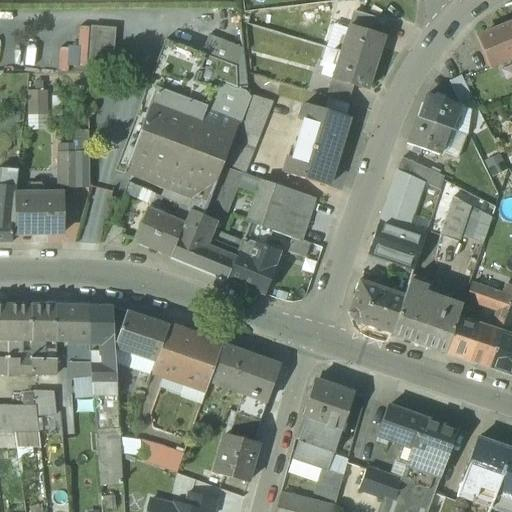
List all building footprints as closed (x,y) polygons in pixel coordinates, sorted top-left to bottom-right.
[(375,19),(353,12),(349,27),(370,34),(375,19)] [(511,22),(494,30),(495,32),(477,39),(489,69),(511,59),(511,22)] [(116,53),(116,27),(91,26),(91,52),(116,53)] [(370,34),(349,27),(341,53),(376,63),(384,38),(370,34)] [(186,105),(238,124),(240,124),(242,120),(248,103),(243,49),(208,36),(201,54),(163,41),(145,90),(154,93),(186,105)] [(376,63),(341,53),(333,80),(354,86),(368,90),(376,63)] [(460,76),(449,81),(457,99),(462,101),(471,97),(460,76)] [(354,86),(333,80),(327,99),(328,99),(349,106),(354,86)] [(46,93),(27,93),(27,117),(47,116),(46,93)] [(186,105),(154,93),(126,166),(167,186),(181,155),(170,151),(186,105)] [(460,106),(426,94),(422,105),(424,106),(419,120),(448,130),(451,131),(460,106)] [(271,102),(251,95),(248,103),(242,120),(263,127),(271,102)] [(349,106),(328,99),(324,111),(346,117),(349,106)] [(238,124),(186,105),(170,151),(181,155),(167,186),(194,198),(189,210),(201,214),(220,167),(238,124)] [(324,111),(303,105),(299,121),(303,122),(298,140),(338,152),(348,118),(346,117),(324,111)] [(419,120),(415,118),(406,145),(413,147),(420,150),(439,156),(440,152),(448,130),(419,120)] [(240,124),(222,167),(239,172),(243,173),(263,127),(242,120),(240,124)] [(456,159),(465,137),(451,131),(448,130),(440,152),(456,159)] [(338,152),(298,140),(292,159),(288,158),(283,174),(327,187),(338,152)] [(89,186),(88,154),(73,154),(73,147),(56,147),(56,186),(89,186)] [(500,155),(483,163),(490,178),(507,170),(500,155)] [(443,178),(401,158),(401,160),(397,171),(397,172),(421,183),(439,191),(443,178)] [(0,242),(11,243),(10,224),(17,170),(0,167),(0,242)] [(222,167),(220,167),(201,214),(211,218),(210,222),(219,225),(239,172),(222,167)] [(421,183),(397,172),(380,222),(404,230),(421,183)] [(315,200),(261,181),(248,217),(250,218),(249,223),(270,231),(284,236),(300,242),(315,200)] [(26,195),(15,195),(15,235),(61,234),(61,195),(44,195),(44,185),(26,185),(26,195)] [(142,189),(138,199),(155,204),(159,189),(156,188),(154,192),(142,189)] [(491,219),(452,198),(439,236),(458,243),(460,237),(482,245),(491,219)] [(148,204),(133,241),(135,242),(171,257),(177,237),(183,224),(158,214),(160,209),(148,204)] [(201,214),(189,210),(183,224),(177,237),(171,257),(226,280),(233,263),(200,249),(199,249),(207,230),(210,222),(211,218),(201,214)] [(380,222),(379,222),(368,255),(413,270),(424,237),(380,222)] [(241,243),(207,230),(200,249),(233,263),(234,263),(241,243)] [(264,248),(243,240),(241,243),(234,263),(233,263),(226,280),(263,295),(279,249),(284,236),(270,231),(264,248)] [(300,242),(284,236),(279,249),(304,258),(308,245),(300,242)] [(427,288),(409,281),(404,297),(391,334),(445,353),(457,319),(460,308),(424,295),(427,288)] [(404,297),(359,282),(348,313),(352,321),(391,334),(404,297)] [(501,297),(470,287),(466,299),(475,303),(484,305),(487,304),(497,308),(501,297)] [(490,330),(457,319),(445,353),(488,367),(500,334),(509,307),(511,298),(511,296),(503,293),(497,308),(490,330)] [(466,299),(464,298),(461,307),(473,310),(475,303),(466,299)] [(30,306),(6,306),(7,359),(21,359),(21,341),(31,341),(30,306)] [(55,307),(30,306),(31,341),(32,341),(32,360),(45,360),(44,342),(55,342),(55,321),(55,307)] [(89,307),(55,307),(55,342),(66,341),(66,344),(90,344),(89,307)] [(111,308),(89,307),(90,344),(100,343),(100,349),(90,350),(91,363),(91,377),(92,384),(116,384),(114,347),(111,308)] [(511,308),(509,307),(500,334),(488,367),(511,375),(511,337),(510,337),(511,330),(511,308)] [(168,327),(111,308),(114,347),(155,361),(168,327)] [(201,338),(168,327),(155,361),(152,373),(184,385),(201,338)] [(222,346),(201,338),(184,385),(205,392),(209,382),(222,346)] [(279,367),(222,346),(209,382),(244,394),(265,402),(266,402),(279,367)] [(21,359),(7,359),(7,374),(32,375),(32,360),(21,359)] [(45,360),(32,360),(32,375),(55,375),(55,360),(45,360)] [(91,363),(65,364),(65,375),(66,378),(74,378),(80,378),(91,377),(91,363)] [(353,394),(315,381),(294,440),(298,441),(333,453),(353,394)] [(116,384),(92,384),(94,434),(119,433),(116,384)] [(70,390),(55,393),(59,409),(74,405),(70,390)] [(53,392),(34,393),(37,415),(56,414),(53,392)] [(265,402),(244,394),(237,414),(258,421),(265,402)] [(388,406),(377,437),(401,446),(412,450),(424,419),(388,406)] [(258,421),(237,414),(230,437),(252,443),(258,421)] [(457,431),(424,419),(412,450),(407,466),(440,478),(457,431)] [(230,437),(223,435),(213,474),(247,483),(257,444),(230,437)] [(125,438),(122,450),(147,455),(145,464),(179,471),(184,449),(125,438)] [(511,451),(478,439),(458,492),(474,498),(476,494),(493,500),(494,499),(511,451)] [(333,453),(298,441),(292,458),(322,468),(328,470),(333,453)] [(412,450),(401,446),(395,462),(407,466),(412,450)] [(511,450),(511,451),(494,499),(511,505),(511,450)] [(328,470),(322,468),(314,495),(336,501),(343,475),(328,470)] [(401,481),(366,468),(358,490),(392,502),(393,502),(401,481)] [(426,511),(434,493),(401,481),(393,502),(392,502),(388,511),(426,511)] [(213,511),(217,500),(189,493),(185,508),(200,511),(213,511)] [(332,511),(334,509),(280,495),(275,511),(332,511)] [(453,511),(457,503),(444,498),(438,511),(453,511)] [(200,511),(185,508),(173,505),(173,507),(150,501),(147,511),(200,511)]
